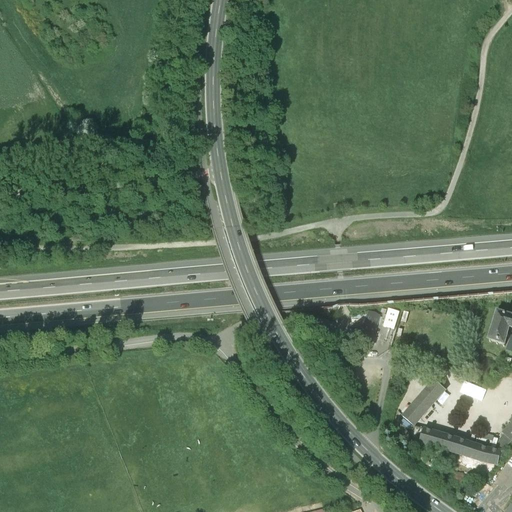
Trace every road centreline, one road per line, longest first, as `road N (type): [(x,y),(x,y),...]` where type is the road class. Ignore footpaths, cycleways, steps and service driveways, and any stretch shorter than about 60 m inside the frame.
road 1 (secondary): [(440,511),(342,428),(293,365),(245,277),(213,139),(219,0)]
road 2 (motorway): [(511,249),(0,291)]
road 3 (motorway): [(0,317),(511,275)]
road 4 (track): [(222,349),(176,336),(0,361)]
road 5 (track): [(0,194),(218,176)]
